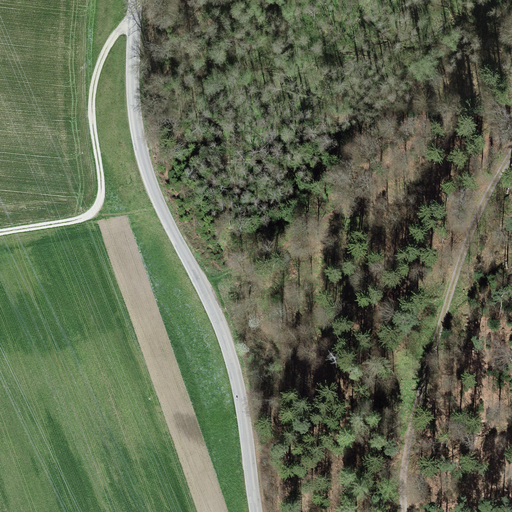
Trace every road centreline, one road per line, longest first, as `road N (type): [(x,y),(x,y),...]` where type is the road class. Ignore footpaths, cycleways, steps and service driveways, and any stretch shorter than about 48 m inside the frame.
road 1 (unclassified): [(134,0),(140,150),(228,349),(255,511)]
road 2 (track): [(404,511),(414,401),(437,324),(481,203),(511,155)]
road 3 (track): [(511,84),(180,247)]
road 4 (track): [(133,22),(112,38),(93,83),(101,178),(95,209),(0,232)]
